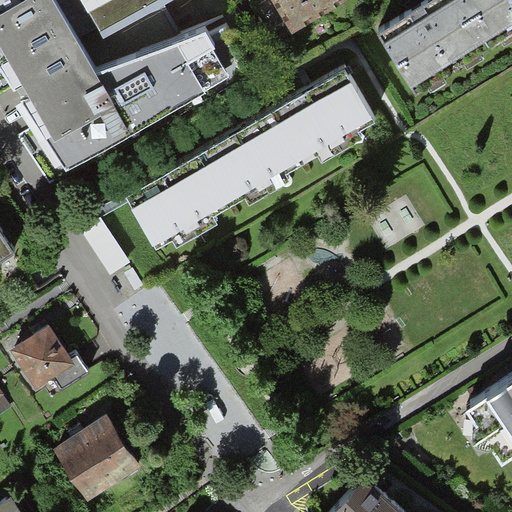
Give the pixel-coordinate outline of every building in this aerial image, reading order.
[(81,41),(56,0),(0,0),(0,66),(65,165),(255,58),(227,15),(93,65),(87,54),(81,41)] [(152,0),(56,0),(81,41),(152,0)] [(265,0),(288,39),(354,1),(353,0),(265,0)] [(511,0),(423,0),(379,27),(415,85),(511,24),(511,0)] [(156,250),(385,114),(350,55),(121,191),(156,250)] [(131,257),(101,212),(81,225),(111,271),(131,257)] [(0,266),(17,256),(0,228),(0,266)] [(133,266),(125,271),(135,288),(144,283),(133,266)] [(8,343),(34,387),(77,361),(52,318),(8,343)] [(0,399),(9,394),(0,380),(0,399)] [(511,388),(488,404),(484,400),(467,413),(502,465),(511,458),(511,388)] [(54,442),(86,496),(141,463),(108,409),(54,442)] [(411,511),(412,511),(366,468),(328,509),(330,511),(411,511)] [(17,511),(7,495),(0,498),(0,511),(17,511)]
